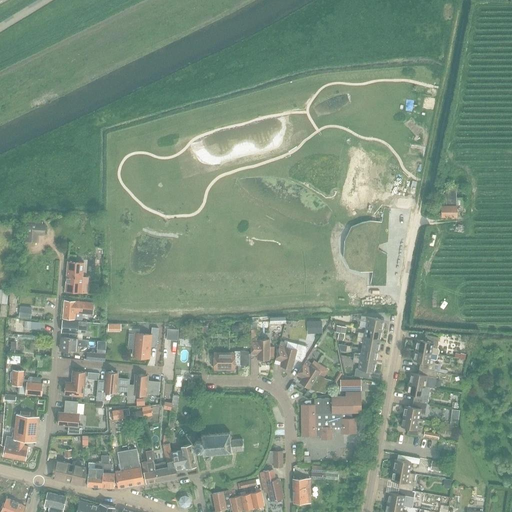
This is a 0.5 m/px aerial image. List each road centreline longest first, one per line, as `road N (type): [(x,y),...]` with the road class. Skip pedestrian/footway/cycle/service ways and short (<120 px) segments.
road 1 (residential): [(363,511),(421,192)]
road 2 (residential): [(287,511),(284,403),(264,385),(200,383)]
road 3 (track): [(421,192),(460,0)]
